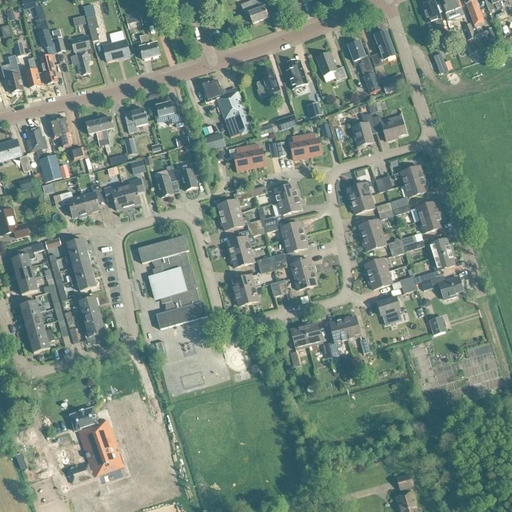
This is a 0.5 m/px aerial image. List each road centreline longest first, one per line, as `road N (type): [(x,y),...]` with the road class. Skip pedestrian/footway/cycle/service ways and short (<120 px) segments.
road 1 (unclassified): [(20,376),(127,341),(134,332),(112,239),(118,229),(189,218)]
road 2 (unclassified): [(511,396),(429,137)]
road 3 (tertiary): [(212,64),(0,120)]
road 4 (unclassified): [(265,320),(348,293),(329,177)]
road 5 (unclassified): [(324,511),(265,320)]
road 6 (tertiary): [(388,2),(212,64)]
road 7 (unclassified): [(189,218),(211,193),(303,170),(329,177)]
road 8 (unclassified): [(189,218),(219,320),(265,320)]
road 9 (unclassified): [(429,137),(388,2)]
